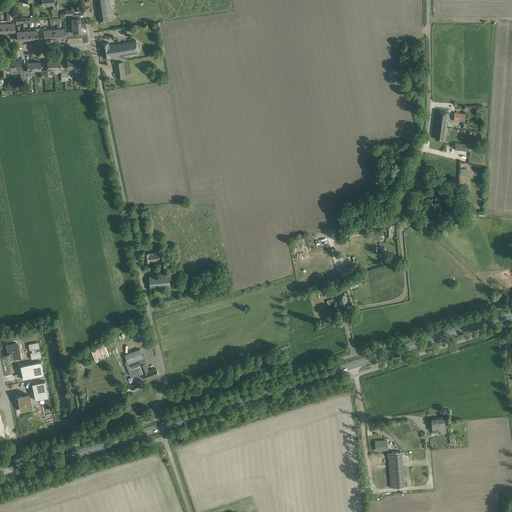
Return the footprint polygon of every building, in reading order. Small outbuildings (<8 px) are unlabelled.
[(96,0),(100,22),(113,20),(111,0),(96,0)] [(11,12),(7,12),(7,21),(7,23),(8,32),(15,31),(14,23),(11,23),(10,14),(11,14),(11,12)] [(159,13),(130,18),(131,20),(126,21),(127,26),(160,21),(159,13)] [(72,26),(81,25),(80,18),(77,18),(77,15),(70,16),(70,22),(72,22),(72,26)] [(81,32),(81,25),(72,26),(72,29),(71,30),(71,36),(78,35),(78,32),(81,32)] [(44,39),(51,38),(50,30),(47,30),(47,28),(40,29),(41,36),(44,36),(44,39)] [(38,36),(41,36),(40,29),(34,29),(34,30),(31,31),(31,29),(30,29),(31,39),(38,39),(38,36)] [(136,41),(118,44),(120,56),(138,53),(136,41)] [(104,58),(109,57),(120,56),(118,44),(109,45),(109,42),(107,43),(102,43),(104,58)] [(80,59),(73,60),(74,68),(74,72),(78,72),(77,71),(81,70),(81,76),(84,75),(84,68),(81,68),(81,67),(80,63),(80,60),(80,59)] [(47,71),(44,71),(45,78),(48,78),(47,75),(54,75),(54,72),(54,69),(53,61),(53,60),(49,60),(49,61),(46,61),(46,62),(47,62),(47,65),(47,69),(47,70),(47,71)] [(6,64),(0,65),(1,71),(5,70),(7,70),(11,70),(11,72),(14,72),(13,61),(6,61),(6,64)] [(24,70),(24,71),(24,72),(27,72),(27,74),(34,73),(34,70),(33,62),(26,63),(27,63),(27,66),(26,66),(27,70),(24,70)] [(115,63),(117,79),(125,78),(123,62),(115,63)] [(438,111),(437,126),(447,127),(448,119),(447,119),(448,112),(438,111)] [(454,121),(463,122),(465,122),(466,114),(455,113),(454,121)] [(437,126),(435,139),(445,140),(447,127),(437,126)] [(471,145),(455,143),(454,150),(470,152),(471,145)] [(466,207),(471,204),(470,202),(465,194),(468,193),(466,189),(462,192),(457,195),(459,198),(464,205),(466,207)] [(385,225),(381,225),(382,230),(382,237),(386,236),(386,237),(393,236),(392,225),(385,225)] [(371,226),(350,230),(351,235),(372,230),(371,226)] [(144,262),(149,262),(152,262),(152,261),(160,260),(166,260),(165,252),(159,252),(151,253),(151,252),(143,253),(144,262)] [(342,276),(358,272),(357,264),(341,268),(342,276)] [(149,272),(151,290),(182,287),(181,273),(154,276),(154,272),(149,272)] [(361,284),(359,279),(358,276),(355,277),(355,278),(341,283),(343,291),(357,286),(357,285),(361,284)] [(326,297),(340,292),(338,287),(324,292),(326,297)] [(342,307),(348,305),(345,294),(338,296),(342,307)] [(34,350),(34,352),(32,353),(30,353),(31,359),(41,357),(40,351),(37,352),(36,349),(39,348),(38,342),(28,344),(29,350),(31,350),(34,350)] [(91,350),(96,361),(110,355),(104,343),(101,344),(102,345),(91,350)] [(17,344),(7,346),(10,359),(20,357),(19,354),(21,353),(20,347),(18,347),(17,344)] [(140,349),(135,351),(125,355),(129,365),(127,366),(131,377),(133,376),(136,383),(145,379),(145,380),(159,375),(156,369),(148,371),(140,349)] [(80,365),(90,358),(87,354),(77,360),(80,365)] [(20,366),(21,372),(23,379),(44,375),(41,361),(20,365),(20,366)] [(49,397),(45,381),(31,384),(35,400),(49,397)] [(142,387),(140,383),(140,382),(131,386),(132,387),(134,391),(142,387)] [(18,397),(18,398),(19,405),(19,406),(20,406),(20,408),(21,409),(30,409),(29,404),(31,404),(31,403),(29,395),(18,397)] [(432,420),(432,421),(433,431),(440,431),(441,434),(446,433),(445,423),(445,418),(441,418),(441,420),(436,420),(436,419),(432,420)] [(379,445),(376,445),(376,450),(388,449),(387,440),(378,441),(379,445)] [(391,488),(405,486),(402,452),(388,453),(391,488)]
